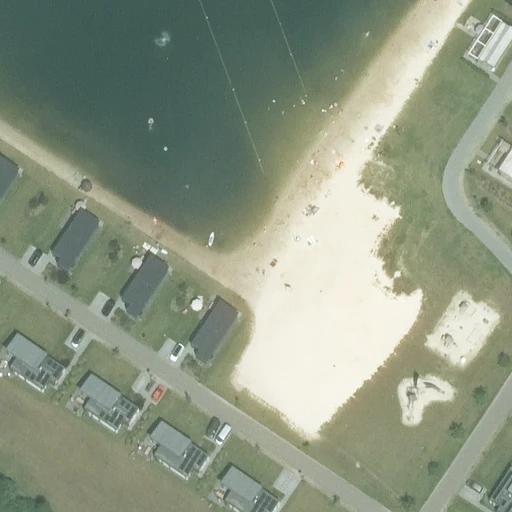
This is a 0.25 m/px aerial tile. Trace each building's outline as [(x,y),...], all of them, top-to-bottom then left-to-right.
[(511,33),(502,27),(478,64),(490,72),(511,38),(511,33)] [(511,152),(497,175),(511,184),(511,152)] [(0,201),(18,174),(2,163),(0,166),(0,201)] [(68,233),(52,257),(60,262),(57,267),(67,274),(99,226),(83,216),(70,235),(68,233)] [(137,279),(122,302),(130,308),(126,313),(136,320),(168,272),(152,262),(140,280),(137,279)] [(207,324),(191,348),(199,353),(195,359),(205,365),(237,318),(222,307),(209,326),(207,324)] [(17,340),(7,355),(16,362),(9,372),(42,394),(49,384),(54,387),(64,372),(17,340)] [(91,380),(81,396),(90,402),(83,412),(116,434),(123,424),(128,427),(138,412),(91,380)] [(161,427),(151,443),(160,449),(153,459),(186,481),(193,471),(198,475),(209,459),(161,427)] [(511,511),(511,470),(490,503),(500,510),(498,511),(511,511)] [(232,473),(221,488),(231,495),(224,505),(234,511),(274,511),(279,505),(232,473)]
